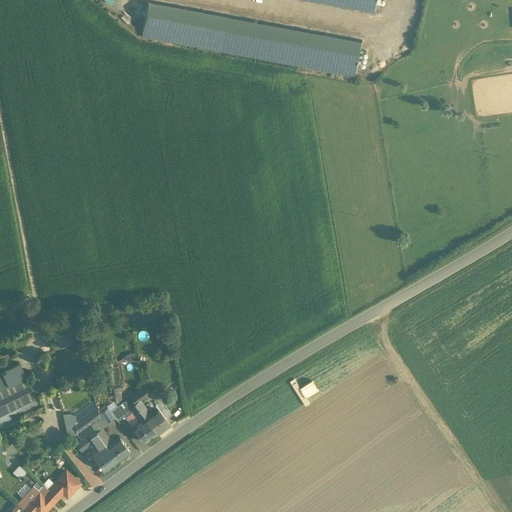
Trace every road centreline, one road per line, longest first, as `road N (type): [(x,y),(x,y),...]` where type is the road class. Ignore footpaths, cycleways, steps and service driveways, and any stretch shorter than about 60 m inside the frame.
road 1 (tertiary): [(70,511),(238,395),(511,231)]
road 2 (unclassified): [(0,111),(35,293)]
